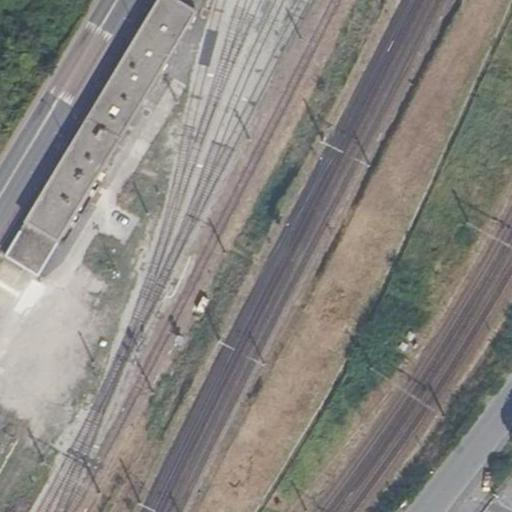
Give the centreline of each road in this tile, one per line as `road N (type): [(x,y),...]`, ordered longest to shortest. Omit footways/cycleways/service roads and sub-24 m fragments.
road 1 (unclassified): [(0,196),(117,0)]
road 2 (unclassified): [(424,511),(511,397)]
